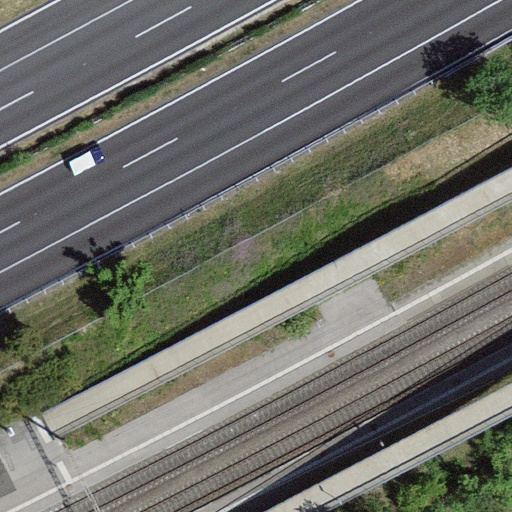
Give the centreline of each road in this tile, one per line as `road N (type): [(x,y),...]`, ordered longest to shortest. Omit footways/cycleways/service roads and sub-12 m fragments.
road 1 (motorway): [(0,232),(431,0)]
road 2 (motorway): [(199,0),(0,106)]
